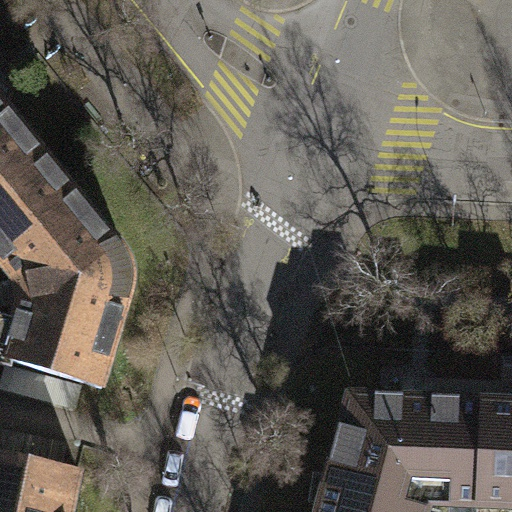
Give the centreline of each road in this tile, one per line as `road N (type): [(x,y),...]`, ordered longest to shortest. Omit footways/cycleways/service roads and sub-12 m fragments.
road 1 (residential): [(205,511),(267,248),(319,107)]
road 2 (residential): [(511,165),(404,148),(319,107)]
road 3 (residential): [(319,107),(200,32),(173,0)]
